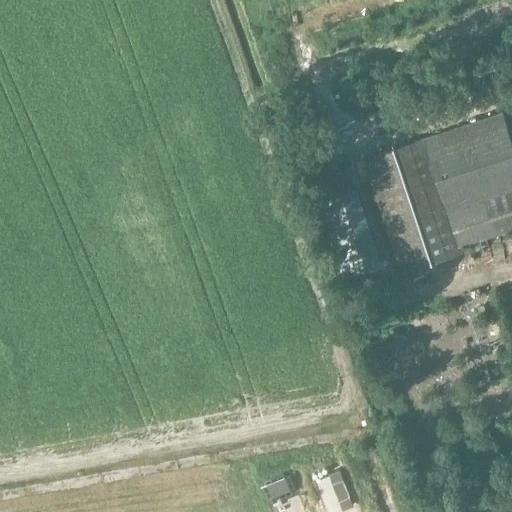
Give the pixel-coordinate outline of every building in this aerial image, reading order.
[(347,75),(340,61),(319,71),(326,85),(347,75)] [(511,71),(467,87),(472,102),(511,89),(511,71)] [(511,138),(504,113),(363,157),(401,271),(461,251),(459,246),(511,228),(511,138)] [(299,135),(321,198),(348,188),(326,125),(299,135)] [(315,201),(340,277),(380,263),(355,188),(315,201)] [(339,459),(310,469),(322,509),(352,500),(339,459)] [(283,469),(261,477),(274,511),(279,511),(296,506),(283,469)]
